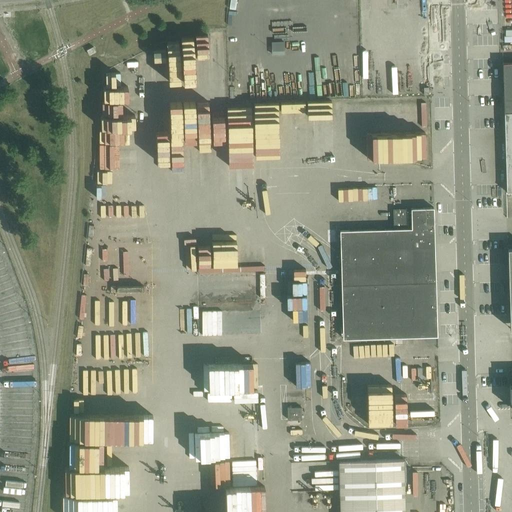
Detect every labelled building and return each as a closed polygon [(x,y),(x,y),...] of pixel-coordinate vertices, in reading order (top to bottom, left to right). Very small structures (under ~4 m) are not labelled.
[(328,15),(282,16),(262,6),(251,28),(251,53),(328,52),(328,15)] [(87,50),(90,56),(96,52),(93,47),(87,50)] [(511,62),(503,63),(504,112),(511,111),(511,62)] [(331,97),(361,97),(361,76),(331,76),(331,97)] [(437,336),(435,246),(434,208),(393,209),(394,229),(341,231),(343,339),(437,336)] [(302,407),(288,408),(288,420),(302,420),(302,407)] [(230,432),(191,433),(191,457),(230,457),(230,432)] [(405,511),(404,459),(339,461),(340,511),(405,511)] [(230,460),(206,460),(206,483),(230,483),(230,460)] [(191,489),(191,511),(198,511),(242,510),(242,504),(234,504),(233,497),(242,496),(241,486),(191,489)]
